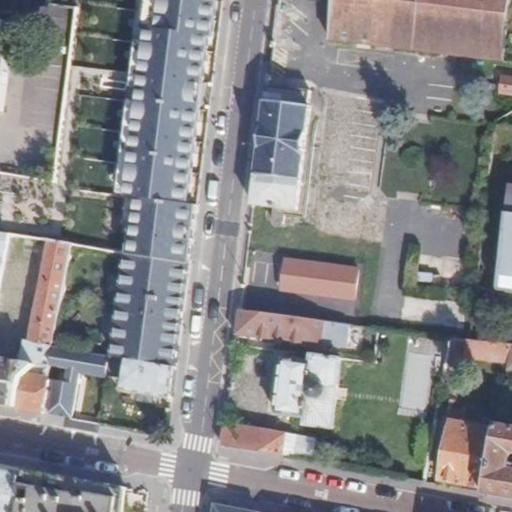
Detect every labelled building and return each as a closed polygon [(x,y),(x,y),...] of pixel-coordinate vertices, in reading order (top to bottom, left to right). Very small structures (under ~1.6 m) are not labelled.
[(100,0),(98,15),(77,12),(52,184),(0,173),(0,236),(7,237),(46,243),(70,246),(131,255),(136,228),(193,236),(223,0),(100,0)] [(511,0),(335,0),(330,39),(506,60),(511,8),(511,0)] [(0,57),(0,111),(2,112),(10,59),(0,57)] [(511,82),(504,81),(502,95),(511,96),(511,82)] [(267,85),(252,203),(275,207),(285,208),(284,216),(304,218),(315,136),(308,135),(311,106),(309,105),(311,90),(267,85)] [(511,206),(501,288),(511,289),(511,206)] [(285,208),(275,207),(274,220),(284,222),(284,216),(285,208)] [(0,403),(16,406),(23,376),(53,347),(70,246),(46,243),(30,345),(25,344),(18,362),(0,359),(0,279),(7,237),(0,236),(0,403)] [(283,261),(282,295),(360,299),(361,265),(283,261)] [(347,347),(350,325),(238,311),(235,334),(321,347),(322,344),(347,347)] [(511,345),(465,340),(452,338),(448,355),(446,366),(466,368),(467,357),(511,363),(511,345)] [(51,360),(53,347),(23,376),(16,406),(50,412),(56,378),(48,377),(51,360)] [(80,352),(53,347),(51,360),(78,365),(78,360),(80,352)] [(111,357),(96,355),(80,352),(78,360),(87,361),(85,372),(108,376),(111,357)] [(408,352),(399,406),(424,410),(433,356),(408,352)] [(343,359),(313,356),(311,363),(307,362),(283,360),(276,414),(303,418),(303,425),(333,429),(343,359)] [(172,400),(176,368),(119,358),(116,375),(123,376),(120,390),(172,400)] [(487,488),(486,493),(511,498),(511,365),(511,372),(511,371),(511,427),(500,425),(487,488)] [(78,382),(56,378),(50,412),(72,416),(78,382)] [(284,433),(224,422),(221,446),(309,461),(312,442),(284,436),(284,433)] [(442,480),(487,488),(500,425),(494,424),(493,430),(453,423),(442,480)] [(24,511),(31,470),(0,464),(0,511),(24,511)] [(123,511),(127,488),(31,470),(24,511),(123,511)]
